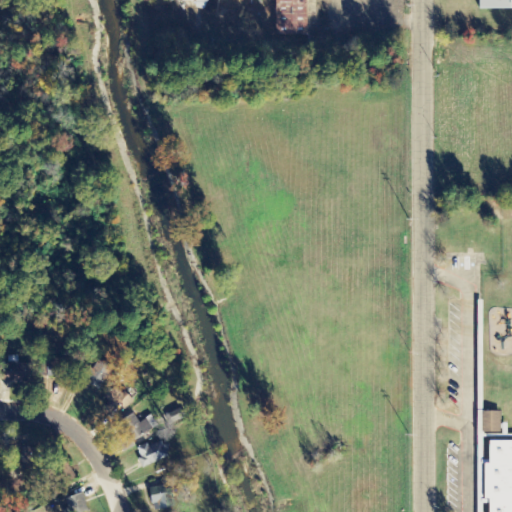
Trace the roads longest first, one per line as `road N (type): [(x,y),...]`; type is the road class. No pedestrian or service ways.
road 1 (residential): [(424,0),(429,511)]
road 2 (residential): [(105,511),(54,435),(0,421)]
